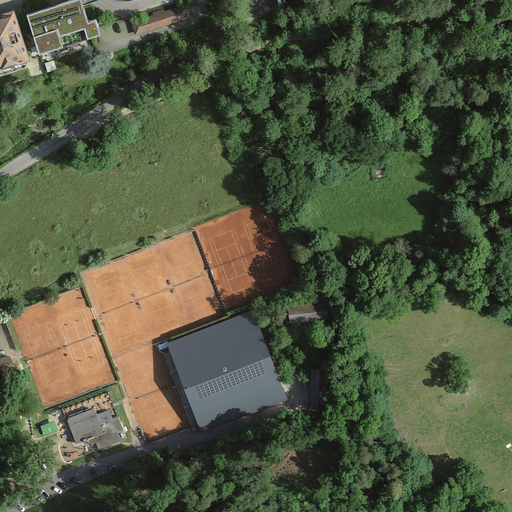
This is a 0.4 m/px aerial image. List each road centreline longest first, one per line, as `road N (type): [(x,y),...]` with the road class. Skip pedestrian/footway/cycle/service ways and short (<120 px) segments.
road 1 (track): [(492,0),(156,107),(102,106)]
road 2 (unclassified): [(0,171),(242,1)]
road 3 (residential): [(0,509),(156,446)]
road 4 (track): [(156,446),(295,395)]
